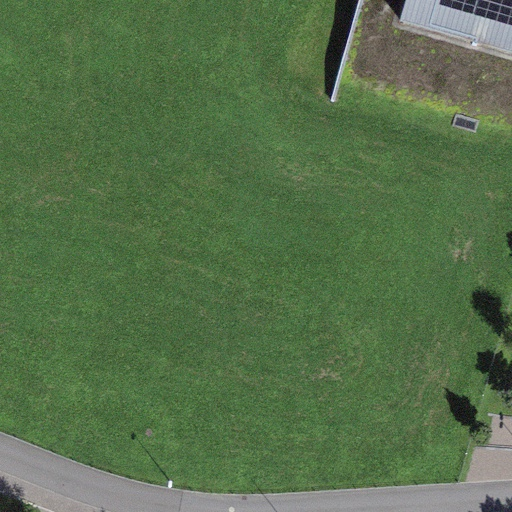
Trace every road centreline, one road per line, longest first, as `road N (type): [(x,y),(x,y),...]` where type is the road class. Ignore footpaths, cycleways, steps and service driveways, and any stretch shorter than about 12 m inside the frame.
road 1 (residential): [(242,511),(121,500),(0,452)]
road 2 (residential): [(511,497),(310,511)]
